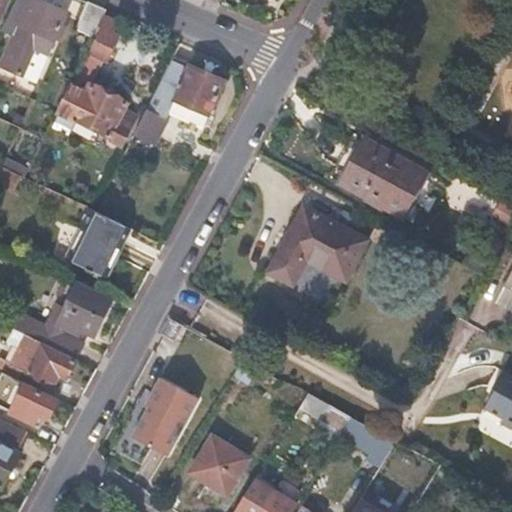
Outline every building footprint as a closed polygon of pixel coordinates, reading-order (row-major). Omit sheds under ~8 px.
[(50,54),(68,13),(39,0),(15,0),(1,28),(16,34),(2,66),(26,76),(37,49),(50,54)] [(111,10),(89,1),(77,28),(96,38),(107,17),(111,10)] [(107,17),(96,38),(100,40),(94,53),(108,61),(121,37),(115,34),(120,24),(107,17)] [(224,79),(172,56),(155,88),(174,97),(210,112),(224,79)] [(89,92),(72,84),(70,88),(57,113),(74,122),(75,120),(110,138),(110,142),(121,148),(130,129),(120,123),(128,104),(93,86),(89,92)] [(145,108),(164,118),(168,111),(174,97),(155,88),(145,108)] [(174,97),(168,111),(204,126),(210,112),(174,97)] [(145,108),(133,131),(154,142),(167,119),(164,118),(145,108)] [(335,171),(416,215),(439,173),(357,129),(335,171)] [(2,166),(20,174),(21,175),(25,167),(6,158),(2,166)] [(2,167),(0,170),(0,179),(13,186),(20,174),(2,166),(2,167)] [(365,208),(317,183),(270,269),(295,282),(309,256),(332,268),(365,208)] [(105,275),(129,227),(93,209),(86,206),(76,224),(81,227),(67,256),(105,275)] [(57,322),(64,326),(72,329),(75,323),(81,326),(94,332),(112,294),(87,282),(80,278),(77,277),(65,304),(57,322)] [(62,331),(64,326),(57,322),(65,304),(58,301),(47,323),(62,331)] [(17,327),(21,329),(29,314),(22,311),(15,326),(17,327)] [(21,329),(27,332),(43,340),(70,353),(77,338),(62,331),(47,323),(29,314),(21,329)] [(184,323),(171,316),(163,332),(176,338),(184,323)] [(75,323),(72,329),(78,332),(81,326),(75,323)] [(17,327),(15,326),(8,339),(20,345),(27,332),(21,329),(17,327)] [(0,353),(0,367),(3,368),(14,374),(19,363),(29,368),(28,370),(54,383),(60,374),(68,377),(77,359),(42,342),(43,340),(27,332),(20,345),(13,360),(0,353)] [(71,354),(77,357),(84,342),(77,338),(70,353),(71,354)] [(511,370),(505,366),(495,384),(497,386),(488,404),(511,417),(511,370)] [(0,373),(0,404),(10,409),(9,411),(33,423),(35,418),(39,412),(45,415),(49,417),(59,398),(24,381),(25,380),(14,374),(3,368),(0,373)] [(166,452),(196,395),(165,378),(135,434),(166,452)] [(325,400),(307,390),(293,412),(316,425),(330,402),(325,400)] [(351,414),(330,402),(316,425),(337,436),(351,414)] [(45,415),(39,412),(35,418),(42,422),(45,415)] [(26,431),(0,417),(0,485),(1,486),(18,451),(16,450),(26,431)] [(366,455),(379,462),(395,437),(372,425),(367,434),(375,440),(366,455)] [(228,492),(251,454),(213,432),(190,469),(228,492)] [(412,478),(425,485),(440,461),(427,454),(412,478)] [(261,464),(234,509),(239,511),(262,511),(277,488),(273,486),(279,475),(261,464)] [(277,488),(262,511),(290,511),(298,501),(277,488)]
